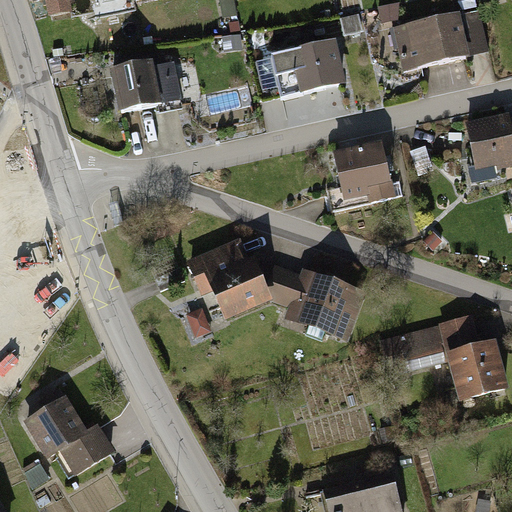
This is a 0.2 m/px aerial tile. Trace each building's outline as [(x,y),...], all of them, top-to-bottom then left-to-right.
[(44,0),(48,20),(71,16),(68,0),(44,0)] [(235,0),(218,0),(222,21),(238,18),(235,0)] [(397,7),(378,11),(381,27),(400,23),(397,7)] [(404,56),(408,73),(488,55),(480,17),(461,21),(460,17),(393,31),(399,57),(404,56)] [(272,55),(281,103),(344,91),(335,43),(272,55)] [(105,67),(113,119),(180,109),(174,69),(152,72),(150,60),(105,67)] [(511,132),(511,133),(508,118),(465,126),(475,174),(511,166),(511,132)] [(380,142),(331,152),(341,204),(367,199),(368,204),(395,199),(391,180),(387,181),(380,142)] [(425,147),(410,151),(415,166),(429,161),(425,147)] [(442,242),(432,232),(423,242),(433,252),(442,242)] [(235,246),(186,266),(199,297),(210,292),(225,326),(271,306),(266,292),(252,260),(243,264),(235,246)] [(324,280),(302,273),(300,279),(273,270),(266,292),(271,306),(289,311),(285,324),(348,345),(365,293),(344,286),(346,281),(326,275),(324,280)] [(153,282),(159,297),(185,287),(179,272),(153,282)] [(200,308),(182,316),(193,342),(211,334),(200,308)] [(444,352),(458,407),(510,394),(496,342),(479,346),(472,319),(379,344),(385,367),(444,352)] [(60,456),(75,480),(114,456),(97,427),(86,434),(64,398),(20,425),(39,456),(42,454),(48,463),(60,456)] [(24,477),(32,493),(54,482),(45,466),(24,477)] [(399,511),(393,483),(323,500),(325,511),(399,511)]
